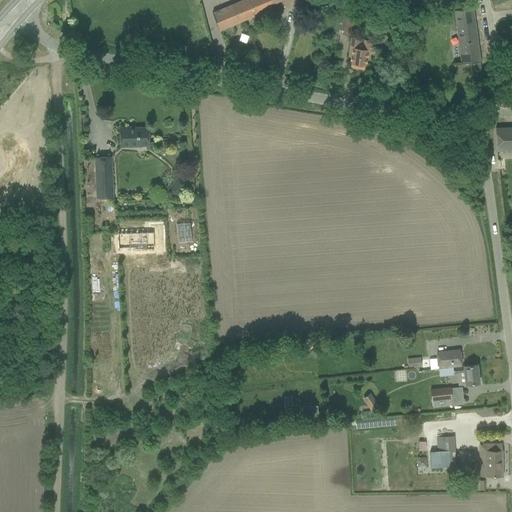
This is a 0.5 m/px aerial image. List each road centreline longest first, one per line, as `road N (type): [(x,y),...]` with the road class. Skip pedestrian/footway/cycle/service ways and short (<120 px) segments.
road 1 (unclassified): [(56,48),(64,215),(57,511)]
road 2 (unclassified): [(482,115),(375,112),(56,48)]
road 3 (unclassified): [(511,348),(482,115)]
